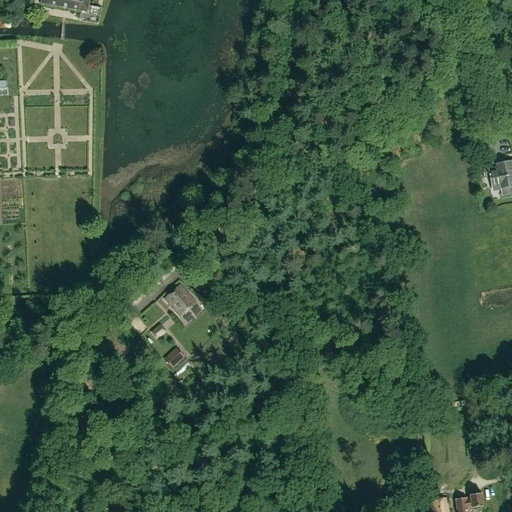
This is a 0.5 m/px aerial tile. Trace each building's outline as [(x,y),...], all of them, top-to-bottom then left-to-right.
[(42,0),(42,4),(87,13),(89,0),(42,0)] [(496,166),(483,169),(484,179),(490,178),(492,186),(500,184),(501,188),(511,186),(511,165),(511,162),(496,165),(496,166)] [(166,298),(181,317),(196,303),(180,286),(166,298)] [(165,332),(160,325),(151,333),(157,339),(165,332)] [(171,366),(182,356),(176,349),(165,360),(171,366)] [(40,450),(34,461),(39,464),(46,454),(40,450)] [(481,494),(470,495),(470,500),(467,500),(467,498),(456,500),(457,511),(468,511),(468,508),(483,506),(481,494)] [(433,511),(447,511),(445,499),(432,501),(433,511)]
